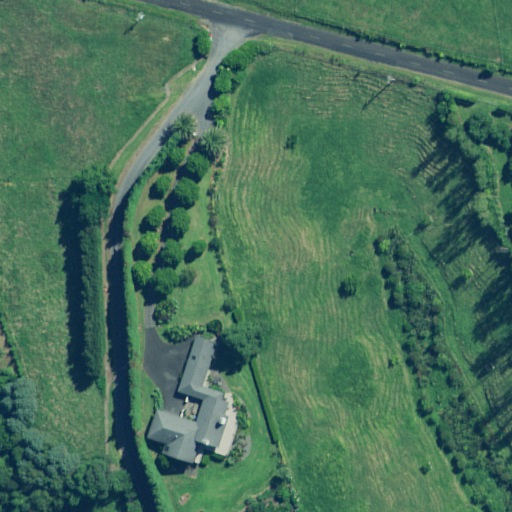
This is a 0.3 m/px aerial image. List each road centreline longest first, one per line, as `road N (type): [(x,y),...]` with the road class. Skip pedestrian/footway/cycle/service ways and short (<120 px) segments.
road 1 (unclassified): [(148,511),(126,440),(121,210),(140,164),(241,22)]
road 2 (residential): [(241,22),(511,92)]
